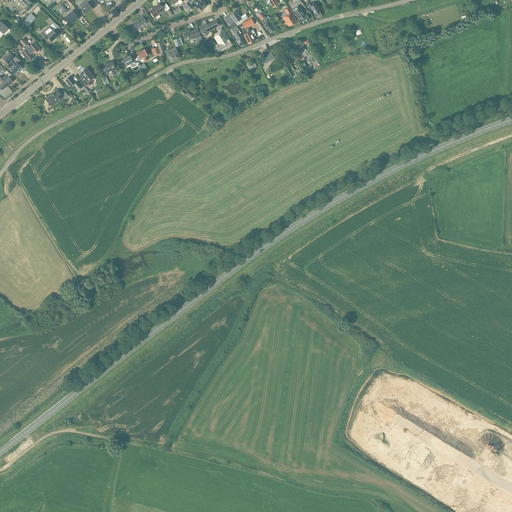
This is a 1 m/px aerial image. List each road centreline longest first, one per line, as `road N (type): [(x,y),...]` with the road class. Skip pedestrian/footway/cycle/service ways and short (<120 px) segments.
road 1 (primary): [(0,452),(295,225),(406,163),(511,119)]
road 2 (unclassified): [(0,175),(39,133),(172,66),(405,0)]
road 3 (residential): [(110,26),(132,43),(240,0)]
road 4 (tertiary): [(7,109),(110,26)]
road 5 (track): [(119,441),(58,432),(0,469)]
